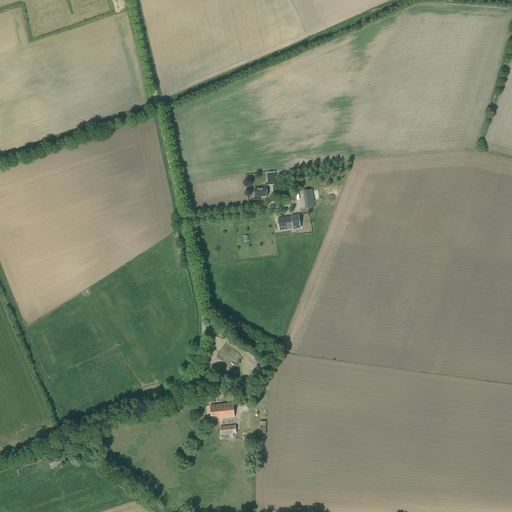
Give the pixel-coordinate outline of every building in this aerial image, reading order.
[(276,172),(268,172),(268,185),(277,185),(276,172)] [(255,197),(267,196),(266,188),(254,189),(255,197)] [(304,194),(305,207),(315,206),(314,200),(313,193),(304,194)] [(292,216),(289,217),(291,229),(293,228),(293,229),(300,228),(298,215),(292,216)] [(280,230),(291,229),(289,217),(278,218),(280,230)] [(212,419),(234,417),(233,403),(210,406),(212,419)] [(221,435),(236,433),(235,425),(220,427),(221,435)]
